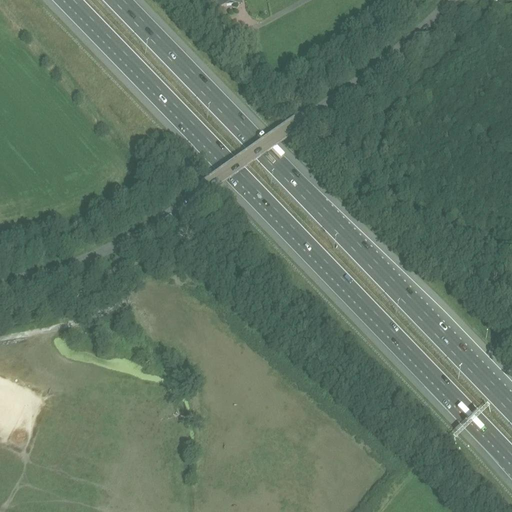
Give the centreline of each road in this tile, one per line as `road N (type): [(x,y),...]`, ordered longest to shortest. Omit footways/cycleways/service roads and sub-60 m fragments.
road 1 (motorway): [(66,0),(511,460)]
road 2 (motorway): [(511,408),(118,0)]
road 3 (unclassified): [(0,282),(89,257),(155,222),(364,75),(449,0)]
road 4 (track): [(118,307),(0,338)]
